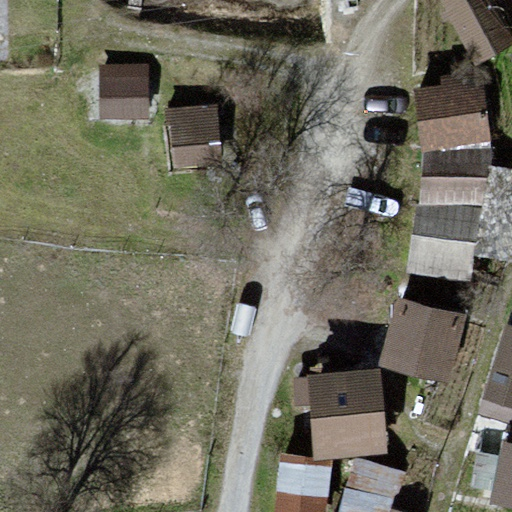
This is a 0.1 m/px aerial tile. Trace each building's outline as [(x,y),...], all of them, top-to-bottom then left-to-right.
[(511,29),(496,0),(440,0),(474,64),(511,45),(511,29)] [(478,74),(422,77),(431,151),(417,263),(468,275),(482,143),(478,74)] [(144,76),(108,78),(110,112),(146,110),(144,76)] [(215,115),(178,119),(182,163),(220,159),(215,115)] [(463,316),(398,299),(383,359),(448,376),(463,316)] [(511,330),(504,328),(483,408),(511,415),(511,330)] [(365,371),(286,379),(288,406),(308,404),(313,447),(371,441),(365,371)] [(511,430),(508,430),(499,489),(511,490),(511,430)] [(315,511),(319,460),(281,458),(277,511),(315,511)]
